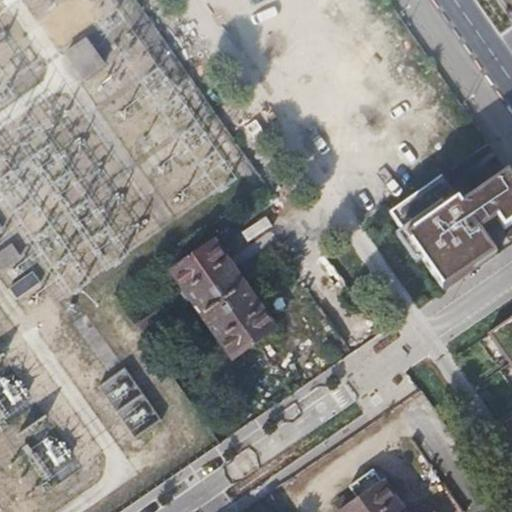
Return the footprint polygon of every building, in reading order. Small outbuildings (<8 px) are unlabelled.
[(88,37),(66,53),(85,80),(107,64),(88,37)] [(478,194),(463,204),(444,176),(391,212),(445,290),(498,253),(482,231),(497,220),(502,228),(511,221),(511,174),(510,172),(478,194)] [(367,181),(348,188),(359,216),(377,209),(367,181)] [(174,271),(204,314),(246,285),(215,242),(174,271)] [(22,256),(14,245),(0,254),(0,266),(2,270),(22,256)] [(45,283),(37,273),(14,289),(22,300),(45,283)] [(275,328),(246,285),(204,314),(234,357),(275,328)] [(156,312),(139,324),(156,349),(173,336),(156,312)] [(511,315),(488,332),(503,353),(511,365),(511,315)] [(124,369),(104,382),(131,426),(149,415),(138,396),(140,395),(124,369)] [(53,430),(28,448),(49,477),(74,460),(53,430)] [(340,511),(403,511),(374,468),(349,486),(359,499),(340,511)] [(461,511),(464,511),(455,497),(433,511),(461,511)]
